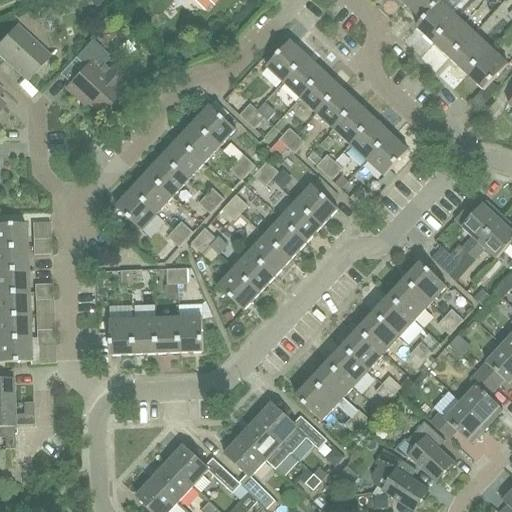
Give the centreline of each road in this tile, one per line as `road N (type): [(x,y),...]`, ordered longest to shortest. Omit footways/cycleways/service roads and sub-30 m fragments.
road 1 (residential): [(109,401),(128,392),(206,390),(230,379),(349,251),(379,245),(467,161)]
road 2 (residential): [(82,209),(187,84),(236,68),(295,0)]
road 3 (residential): [(352,0),(374,22),(380,83),(467,161)]
road 4 (residential): [(72,373),(65,269),(82,209)]
road 5 (residential): [(82,209),(41,173),(36,113),(5,82)]
road 6 (residential): [(72,373),(46,381),(44,429),(24,451),(25,492)]
